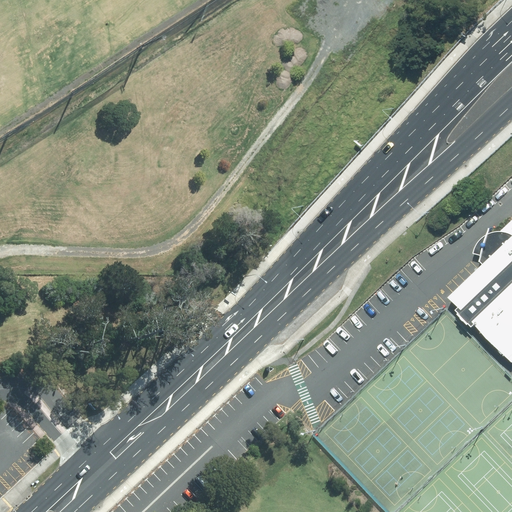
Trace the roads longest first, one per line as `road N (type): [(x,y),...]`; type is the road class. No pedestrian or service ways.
road 1 (track): [(0,251),(154,250),(181,239),(366,2)]
road 2 (secondary): [(328,241),(45,511)]
road 3 (secondary): [(328,241),(424,120),(511,33)]
road 4 (secondary): [(511,103),(463,148),(328,241)]
